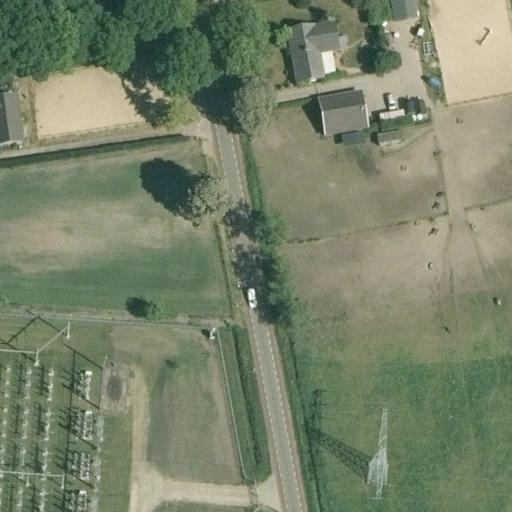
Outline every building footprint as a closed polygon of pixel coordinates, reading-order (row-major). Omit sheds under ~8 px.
[(385,0),(371,0),(373,17),(374,21),(389,20),(385,0)] [(393,22),(403,20),(401,4),(412,2),(411,0),(389,0),(390,6),(393,22)] [(319,55),(337,52),(332,24),(287,32),(296,85),(324,80),(319,55)] [(325,137),(326,137),(367,128),(359,93),(317,102),(325,137)] [(0,147),(22,144),(15,96),(0,98),(0,147)]
